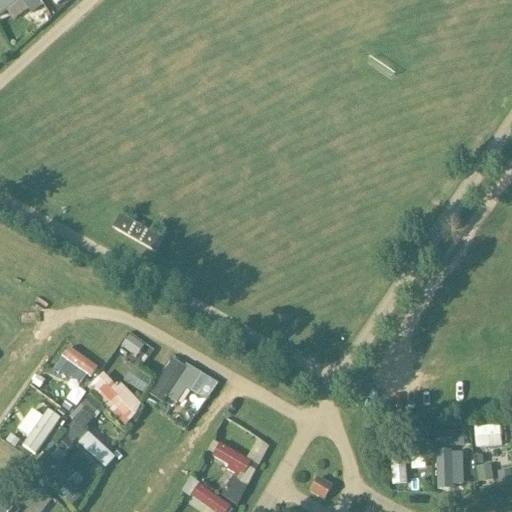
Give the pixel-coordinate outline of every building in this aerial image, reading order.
[(0,0),(0,13),(22,0),(0,0)] [(23,0),(16,4),(22,15),(42,4),(39,0),(23,0)] [(130,333),(120,345),(135,357),(145,345),(130,333)] [(82,388),(96,366),(68,348),(54,370),(82,388)] [(217,385),(175,357),(151,393),(175,409),(188,389),(207,401),(217,385)] [(135,368),(124,379),(140,394),(151,382),(135,368)] [(120,385),(119,387),(103,373),(88,390),(126,425),(143,406),(120,385)] [(101,465),(109,456),(82,430),(100,411),(87,399),(70,417),(80,426),(70,437),(101,465)] [(17,429),(29,437),(22,448),(35,456),(61,419),(48,411),(43,418),(31,410),(17,429)] [(475,427),(476,447),(502,446),(502,426),(475,427)] [(464,492),(465,432),(434,432),(433,492),(464,492)] [(248,458),(259,465),(270,447),(259,440),(248,458)] [(209,458),(239,476),(249,460),(218,443),(209,458)] [(61,458),(42,476),(71,507),(81,498),(67,482),(76,474),(61,458)] [(408,458),(391,459),(393,485),(410,484),(408,458)] [(479,470),(478,483),(511,484),(511,471),(479,470)] [(319,477),(312,490),(326,499),(334,485),(319,477)] [(221,497),(238,505),(247,486),(230,478),(221,497)] [(187,498),(211,511),(230,511),(233,507),(195,485),(187,498)] [(0,511),(9,511),(13,507),(0,497),(0,511)]
